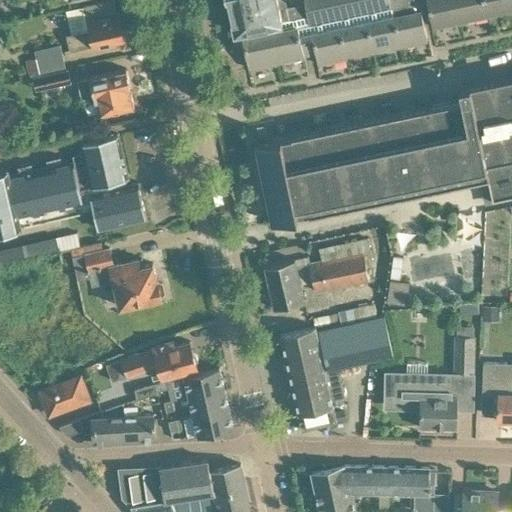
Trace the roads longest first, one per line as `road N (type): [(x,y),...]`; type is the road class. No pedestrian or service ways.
road 1 (residential): [(262,448),(162,0)]
road 2 (residential): [(262,448),(511,455)]
road 3 (residential): [(67,470),(85,457),(262,448)]
